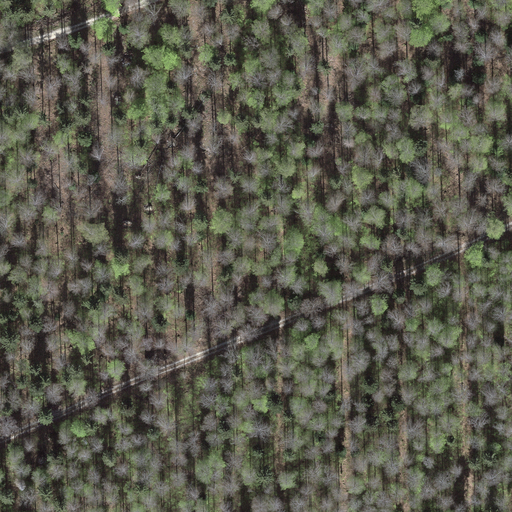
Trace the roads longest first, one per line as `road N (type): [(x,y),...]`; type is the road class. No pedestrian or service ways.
road 1 (track): [(0,437),(511,225)]
road 2 (track): [(0,50),(152,0)]
